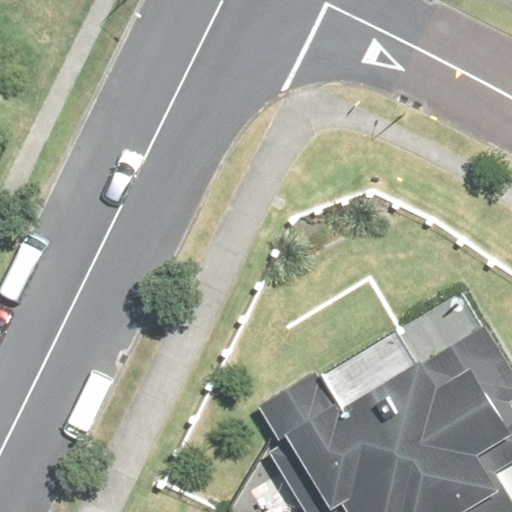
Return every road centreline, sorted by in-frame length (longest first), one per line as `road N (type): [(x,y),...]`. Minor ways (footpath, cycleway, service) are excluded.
road 1 (tertiary): [(218,0),(0,438)]
road 2 (residential): [(511,110),(292,0)]
